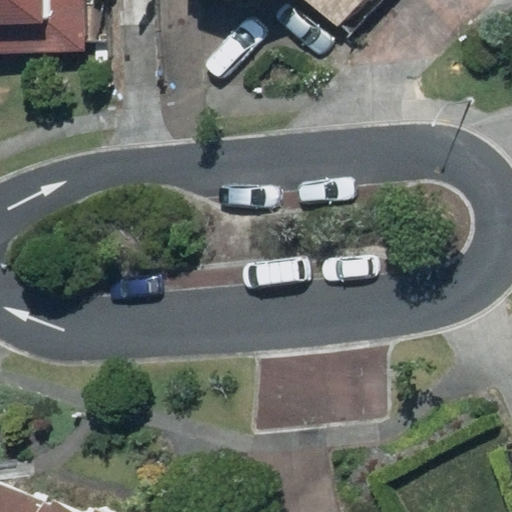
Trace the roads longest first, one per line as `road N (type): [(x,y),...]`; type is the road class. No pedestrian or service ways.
road 1 (residential): [(0,222),(84,179),(136,170),(424,152),(474,168),(502,207),(505,232),(492,275),(467,291),(406,308),(119,329)]
road 2 (unknown): [(465,0),(316,159)]
road 3 (residential): [(119,329),(50,326),(0,302)]
